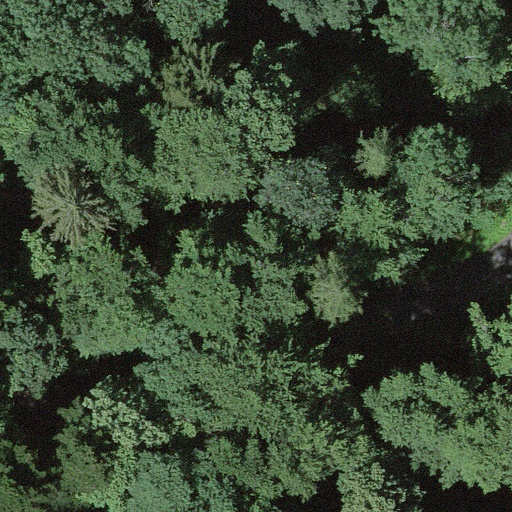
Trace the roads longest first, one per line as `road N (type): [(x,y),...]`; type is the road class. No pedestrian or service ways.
road 1 (track): [(511,500),(422,461),(263,350),(101,255),(0,210)]
road 2 (unclassified): [(0,431),(183,361),(380,326),(454,300)]
